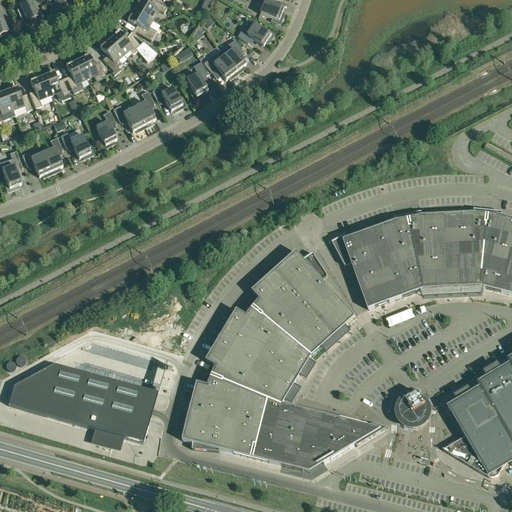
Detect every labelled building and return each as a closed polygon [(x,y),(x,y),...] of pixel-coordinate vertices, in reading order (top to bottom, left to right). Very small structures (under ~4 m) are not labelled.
[(0,0),(0,39),(6,37),(5,34),(7,33),(4,24),(10,22),(3,0),(0,0)] [(42,11),(42,12),(43,11),(37,0),(22,0),(24,4),(19,6),(21,10),(18,12),(22,21),(25,19),(27,23),(30,22),(31,25),(37,23),(36,20),(38,18),(36,13),(42,11)] [(47,0),(52,7),(56,5),(58,9),(61,7),(63,10),(68,7),(66,4),(68,2),(66,0),(47,0)] [(139,6),(135,12),(152,22),(159,12),(164,15),(167,10),(155,2),(152,8),(146,4),(140,0),(137,5),(139,6)] [(283,11),(270,5),(272,0),(255,0),(258,1),(256,6),(257,6),(263,8),(260,15),(272,21),(272,23),(280,26),(284,15),(282,14),(283,11)] [(152,22),(135,12),(132,18),(130,17),(127,22),(133,26),(134,26),(139,29),(136,34),(151,43),(157,33),(149,28),(152,22)] [(215,23),(210,16),(203,21),(208,28),(215,23)] [(237,38),(248,45),(251,40),(263,48),(265,45),(267,46),(274,36),(267,31),(265,33),(254,26),(247,36),(242,33),(242,32),(237,38)] [(197,32),(200,36),(202,35),(205,33),(200,27),(197,32)] [(116,37),(110,42),(123,57),(129,52),(133,57),(137,53),(147,64),(158,55),(144,43),(139,47),(132,39),(127,43),(123,38),(124,38),(119,32),(114,36),(116,37)] [(219,53),(237,76),(244,71),(243,69),(246,66),(237,55),(243,51),(235,41),(219,53)] [(118,62),(123,57),(110,42),(105,46),(104,45),(99,49),(104,55),(105,54),(109,59),(104,63),(113,73),(111,75),(114,78),(120,72),(118,69),(122,66),(118,62)] [(189,49),(184,52),(188,58),(192,56),(189,49)] [(219,53),(214,57),(204,65),(212,75),(217,71),(225,82),(228,80),(230,82),(237,76),(219,53)] [(78,63),(87,81),(93,78),(96,83),(106,78),(99,65),(94,68),(91,63),(92,62),(88,56),(83,58),(84,60),(78,63)] [(81,84),(87,81),(78,63),(72,66),(71,65),(65,67),(69,74),(72,79),(67,82),(73,94),(82,90),(81,84)] [(208,93),(201,81),(208,77),(201,64),(192,69),(193,69),(197,76),(186,82),(193,94),(191,95),(195,103),(206,97),(204,95),(208,93)] [(49,77),(42,79),(50,98),(56,95),(58,101),(62,103),(70,99),(64,83),(58,85),(56,80),(54,73),(48,75),(49,77)] [(50,98),(42,79),(36,82),(35,80),(30,82),(33,89),(35,95),(30,97),(35,110),(44,106),(45,105),(52,102),(50,98)] [(15,118),(26,114),(32,111),(27,98),(21,101),(19,95),(20,94),(17,87),(11,90),(12,91),(5,94),(13,113),(15,118)] [(152,93),(158,105),(164,101),(171,114),(174,112),(175,114),(185,108),(181,101),(179,102),(173,90),(161,96),(158,91),(159,90),(152,93)] [(7,115),(13,113),(5,94),(0,95),(0,123),(6,121),(8,118),(7,115)] [(134,110),(145,130),(153,126),(152,124),(155,122),(148,109),(154,106),(148,94),(141,97),(141,98),(142,97),(145,105),(134,110)] [(145,130),(134,110),(123,116),(120,109),(120,108),(113,112),(120,125),(126,121),(132,134),(136,132),(137,134),(145,130)] [(117,142),(110,130),(116,127),(109,113),(103,117),(103,118),(103,117),(107,124),(96,130),(102,142),(100,143),(104,151),(114,146),(113,144),(117,142)] [(79,131),(67,136),(67,135),(60,138),(66,151),(72,148),(79,161),(82,159),(83,161),(94,156),(90,148),(88,149),(79,131)] [(43,156),(52,176),(60,172),(59,170),(62,169),(57,156),(63,153),(57,140),(50,143),(50,144),(51,143),(54,151),(43,156)] [(21,186),(16,173),(23,171),(16,153),(10,156),(12,161),(11,161),(11,162),(12,162),(14,168),(2,172),(7,185),(4,186),(7,194),(19,190),(18,188),(21,186)] [(52,176),(43,156),(31,161),(29,155),(29,154),(22,157),(27,169),(33,166),(39,179),(42,178),(43,180),(52,176)] [(462,289),(480,289),(509,296),(511,296),(511,221),(501,218),(501,214),(488,212),(474,211),(473,216),(450,217),(422,218),(421,214),(408,216),(394,219),(395,224),(372,232),(347,241),(345,237),(332,244),(345,268),(351,264),(368,311),(396,301),(423,291),(461,278),(462,289)] [(312,358),(355,319),(321,282),(327,278),(313,255),(303,262),(296,254),(252,293),(259,301),(253,309),(312,358)] [(237,312),(222,337),(296,384),(312,358),(253,309),(246,317),(237,312)] [(296,384),(222,337),(206,362),(215,368),(285,402),(296,384)] [(481,391),(482,390),(511,440),(511,366),(511,367),(478,386),(481,391)] [(158,397),(54,367),(13,388),(8,408),(143,447),(158,397)] [(279,412),(285,402),(215,368),(207,388),(197,385),(183,442),(193,445),(279,412)] [(449,411),(465,439),(505,466),(511,461),(511,440),(482,390),(481,391),(449,411)] [(399,420),(399,422),(400,423),(401,424),(402,425),(403,426),(405,427),(406,428),(407,428),(409,429),(410,429),(412,429),(413,429),(415,429),(416,429),(418,429),(419,428),(421,427),(422,427),(423,426),(424,425),(425,424),(426,422),(427,421),(427,420),(428,419),(428,417),(429,416),(429,415),(429,413),(428,409),(427,405),(425,406),(418,394),(406,401),(405,399),(404,400),(403,401),(402,402),(401,404),(400,405),(399,406),(398,408),(398,409),(397,411),(397,412),(397,414),(397,416),(398,417),(398,419),(399,420)] [(279,412),(193,445),(192,451),(219,454),(219,451),(309,474),(371,437),(370,435),(368,434),(366,433),(364,432),(362,431),(360,430),(358,429),(356,429),(354,428),(351,428),(349,428),(347,428),(345,428),(342,428),(340,428),(337,427),(335,427),(333,426),(330,425),(328,424),(326,423),(324,422),(322,421),(320,420),(317,419),(315,419),(312,418),(310,418),(308,418),(305,418),(300,418),(298,418),(295,418),(293,417),(290,417),(288,416),(285,415),(279,412)] [(505,466),(465,439),(444,451),(443,451),(443,452),(487,479),(488,479),(489,479),(491,480),(492,480),(493,480),(494,480),(495,479),(496,479),(497,478),(498,478),(499,477),(499,476),(505,466)]
